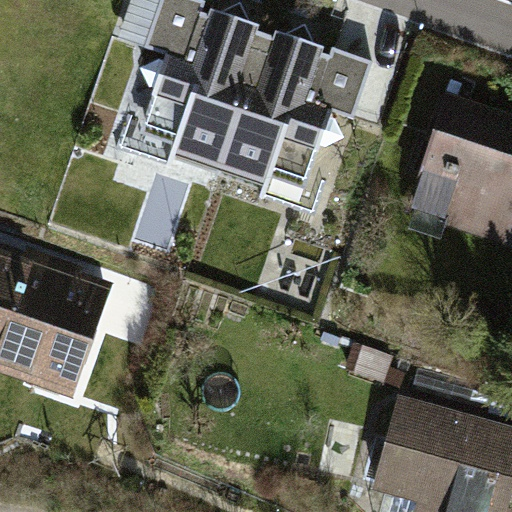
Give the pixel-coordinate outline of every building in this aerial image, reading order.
[(155,85),(143,119),(180,132),(173,150),(215,164),(262,31),(255,29),(257,22),(210,6),(208,10),(203,8),(205,0),(160,0),(145,44),(167,51),(164,59),(158,57),(140,64),(150,84),(155,85)] [(263,161),(300,174),(312,140),(317,142),(337,134),(327,116),(321,114),(324,106),(346,114),(366,55),(326,41),(324,50),(318,48),(319,44),(272,27),(270,34),(263,31),(216,164),(257,179),(263,161)] [(511,123),(442,101),(406,210),(485,236),(500,190),(511,194),(511,123)] [(278,234),(252,298),(319,324),(345,260),(278,234)] [(0,364),(70,390),(108,287),(52,267),(47,260),(40,256),(31,255),(24,257),(0,248),(0,364)] [(378,480),(445,499),(441,511),(503,511),(511,486),(511,426),(402,396),(378,480)]
